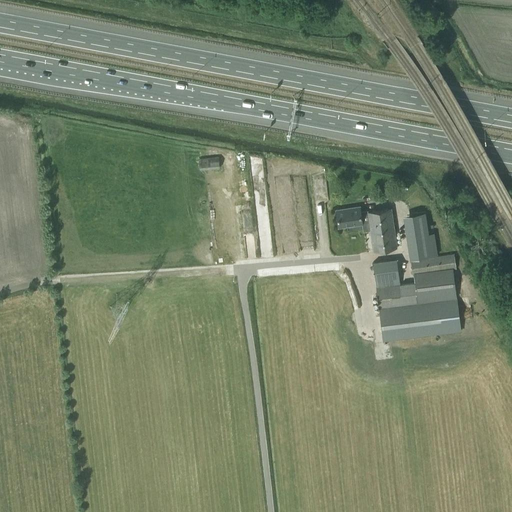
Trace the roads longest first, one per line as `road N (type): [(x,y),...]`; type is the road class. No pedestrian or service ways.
road 1 (motorway): [(511,119),(0,24)]
road 2 (motorway): [(0,59),(511,154)]
road 3 (unknown): [(248,261),(272,511)]
